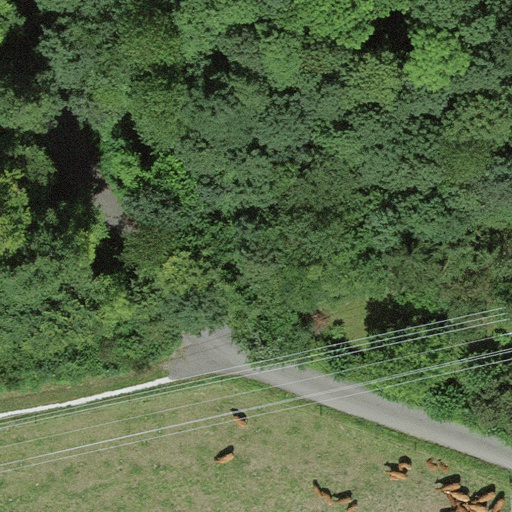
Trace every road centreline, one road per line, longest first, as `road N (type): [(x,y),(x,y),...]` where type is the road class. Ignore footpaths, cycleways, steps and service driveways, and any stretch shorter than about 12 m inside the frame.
road 1 (unclassified): [(22,0),(91,195),(228,356),(511,458)]
road 2 (track): [(0,397),(228,356)]
